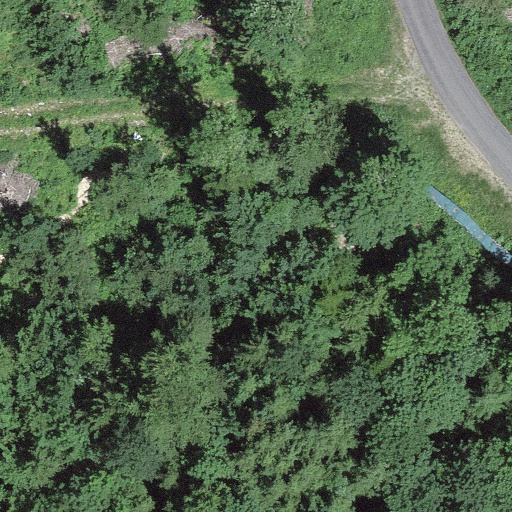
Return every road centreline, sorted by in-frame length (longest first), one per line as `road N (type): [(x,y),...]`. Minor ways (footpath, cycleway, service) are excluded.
road 1 (track): [(461,98),(332,90),(0,121)]
road 2 (unclassified): [(511,164),(433,51),(417,0)]
